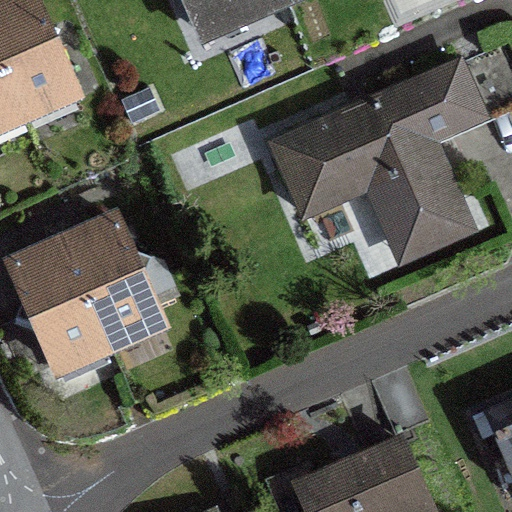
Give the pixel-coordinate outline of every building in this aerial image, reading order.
[(42,31),(28,0),(14,0),(0,6),(0,74),(20,119),(71,96),(49,46),(54,35),(42,31)] [(276,0),(177,0),(191,31),(242,9),(243,11),(277,0),(276,0)] [(404,89),(404,90),(271,149),(301,218),(387,180),(408,226),(455,205),(428,144),(480,121),(456,66),(404,89)] [(0,127),(20,119),(0,74),(0,127)] [(125,253),(113,225),(61,248),(105,349),(157,326),(139,284),(147,262),(125,253)] [(54,371),(105,349),(61,248),(9,271),(21,299),(13,322),(35,330),(54,371)] [(511,400),(479,415),(511,490),(511,400)] [(429,511),(401,445),(362,462),(360,458),(312,479),(314,483),(293,492),(301,511),(429,511)]
